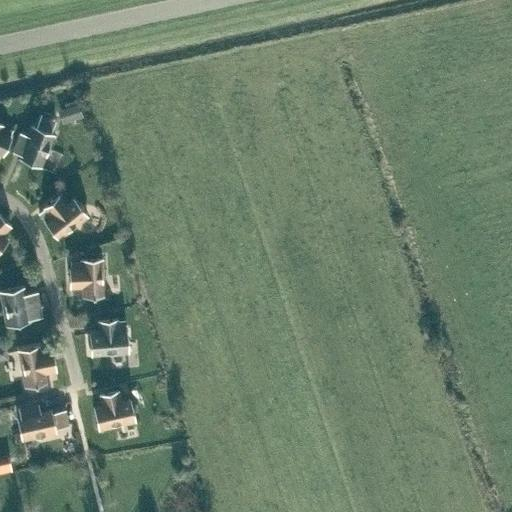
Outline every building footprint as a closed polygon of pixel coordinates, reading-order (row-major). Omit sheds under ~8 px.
[(78,103),(63,108),(66,120),(82,115),(78,103)] [(41,167),(55,134),(51,132),(56,120),(40,113),(35,127),(31,125),(27,135),(19,132),(11,151),(20,154),(18,158),(41,167)] [(0,122),(0,154),(3,156),(12,137),(9,135),(12,129),(4,125),(0,122)] [(58,240),(88,216),(73,198),(66,204),(59,195),(42,208),(43,209),(50,217),(44,221),(58,240)] [(43,209),(38,214),(44,221),(50,217),(43,209)] [(0,247),(8,240),(3,235),(11,226),(0,215),(0,247)] [(105,295),(103,258),(80,259),(80,267),(71,267),(68,267),(69,289),(81,288),(81,297),(105,295)] [(80,267),(80,259),(71,259),(71,267),(80,267)] [(0,290),(0,300),(5,326),(31,321),(30,319),(42,317),(37,291),(25,293),(24,286),(0,290)] [(90,356),(128,352),(126,329),(118,330),(117,318),(96,320),(97,331),(88,332),(90,356)] [(6,344),(0,345),(0,358),(8,357),(6,344)] [(16,349),(23,386),(47,382),(45,374),(56,371),(52,350),(41,352),(40,345),(16,349)] [(98,430),(136,421),(130,398),(121,400),(119,389),(98,394),(101,405),(92,407),(98,430)] [(15,416),(21,441),(56,433),(55,429),(68,426),(65,409),(51,412),(50,408),(39,411),(38,403),(17,407),(19,416),(15,416)] [(7,457),(0,458),(0,472),(10,470),(7,457)]
